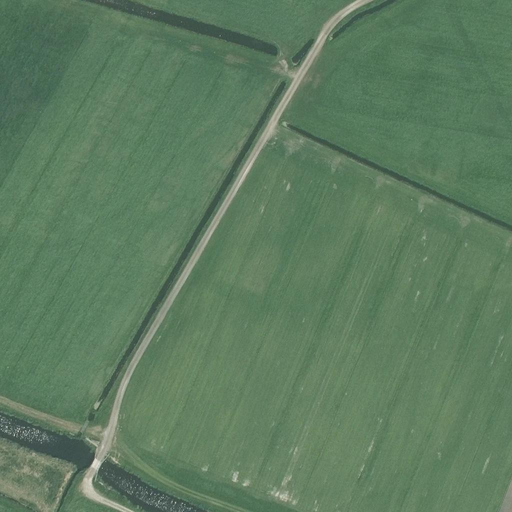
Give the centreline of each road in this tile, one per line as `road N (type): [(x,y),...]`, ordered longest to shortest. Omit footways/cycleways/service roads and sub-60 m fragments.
road 1 (track): [(363,0),(332,20),(306,63),(113,403),(106,445),(0,401)]
road 2 (track): [(239,511),(142,471),(106,445),(85,504),(106,511)]
